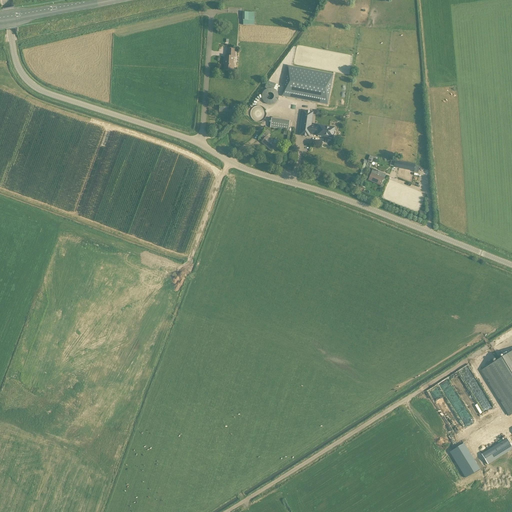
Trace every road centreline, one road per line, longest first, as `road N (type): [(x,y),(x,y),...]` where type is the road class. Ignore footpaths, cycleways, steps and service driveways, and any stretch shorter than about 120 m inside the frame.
road 1 (tertiary): [(511,265),(360,204),(242,168),(198,143)]
road 2 (track): [(511,332),(226,511)]
road 3 (tertiary): [(198,143),(35,87),(14,57),(4,0)]
road 4 (residential): [(198,143),(212,12)]
